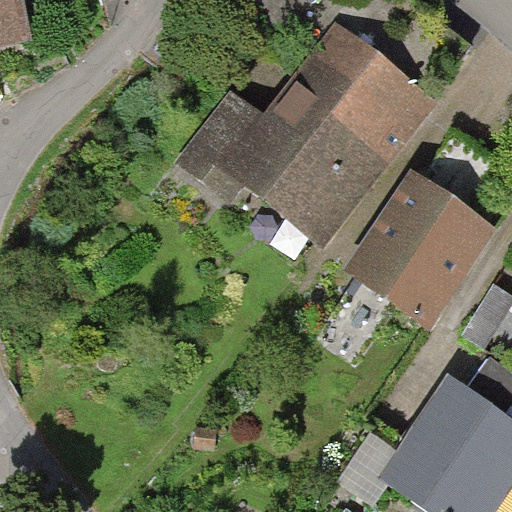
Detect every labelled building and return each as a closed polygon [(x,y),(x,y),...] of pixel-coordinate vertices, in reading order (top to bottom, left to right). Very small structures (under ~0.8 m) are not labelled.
[(0,0),(0,36),(24,33),(18,0),(0,0)] [(236,185),(312,244),(419,108),(332,40),(265,126),(232,101),(175,174),(218,208),(236,185)] [(412,189),(350,281),(420,329),(483,237),(412,189)] [(511,389),(483,370),(464,398),(511,430),(511,389)] [(444,384),(377,482),(421,511),(486,511),(511,474),(511,430),(464,398),(444,384)]
